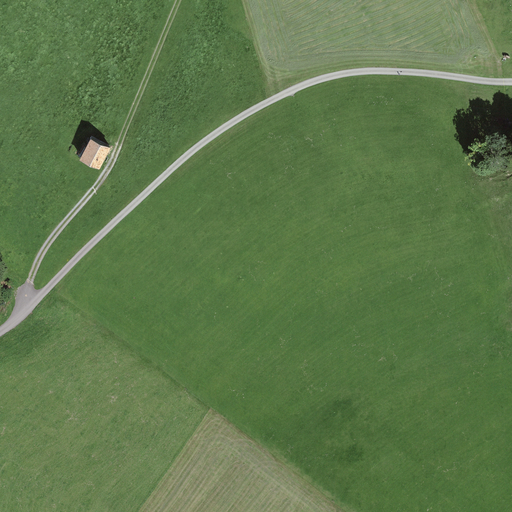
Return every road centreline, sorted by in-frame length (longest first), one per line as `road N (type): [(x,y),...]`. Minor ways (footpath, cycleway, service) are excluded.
road 1 (unclassified): [(0,331),(188,155),(297,87),(385,71),(511,82)]
road 2 (track): [(21,316),(46,244),(116,157),(179,0)]
